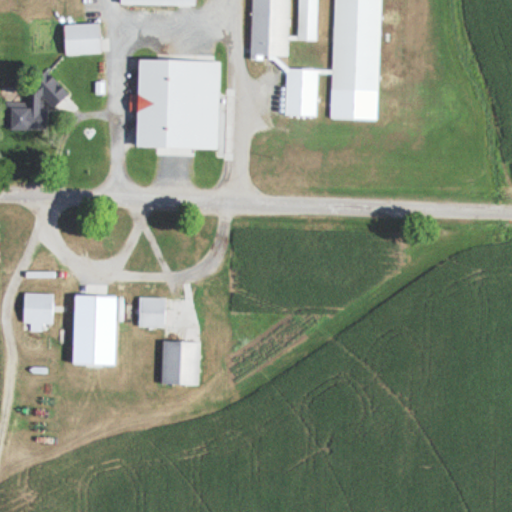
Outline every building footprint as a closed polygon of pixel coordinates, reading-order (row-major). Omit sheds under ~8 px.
[(287,0),(249,0),(249,56),(286,57),(287,0)] [(296,0),(297,41),(316,41),(316,0),(296,0)] [(377,93),(379,0),(332,0),(330,92),(377,93)] [(61,25),(61,56),(97,56),(97,24),(61,25)] [(175,69),(128,69),(127,119),(159,119),(158,140),(176,140),(176,99),(190,100),(191,86),(174,86),(175,69)] [(269,113),(315,113),(315,81),(288,81),(288,70),(269,71),(269,113)] [(39,132),(39,105),(63,105),(63,87),(50,87),(50,76),(26,77),(27,103),(5,103),(5,132),(39,132)] [(20,324),(29,325),(29,332),(41,333),(41,325),(51,325),(52,295),(21,294),(20,324)] [(115,368),(117,297),(70,296),(69,367),(115,368)] [(163,329),(163,299),(135,299),(135,329),(163,329)] [(197,343),(159,342),(159,386),(196,386),(197,343)]
